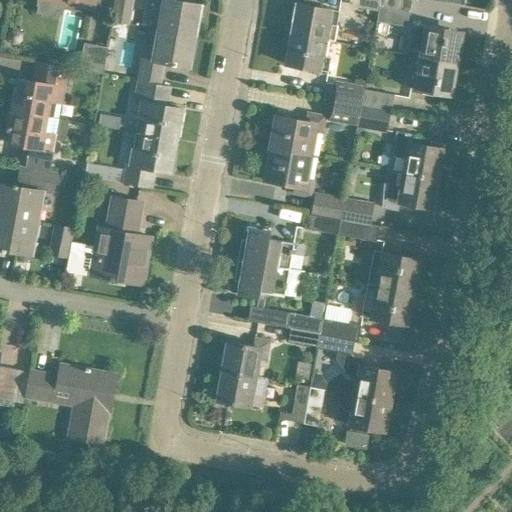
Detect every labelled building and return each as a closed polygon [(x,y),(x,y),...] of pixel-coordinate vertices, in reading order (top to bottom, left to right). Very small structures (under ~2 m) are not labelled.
[(38,0),(37,12),(56,16),(58,2),(94,9),(95,0),(38,0)] [(116,0),(113,21),(129,24),(132,0),(116,0)] [(161,13),(158,29),(195,36),(201,4),(178,0),(152,0),(151,11),(161,13)] [(377,12),(377,7),(378,0),(349,0),(349,1),(348,7),(377,12)] [(378,0),(377,7),(408,13),(410,0),(378,0)] [(339,11),(297,3),(291,33),(323,39),(326,24),(336,26),(339,11)] [(405,26),(408,13),(377,7),(377,12),(375,21),(405,26)] [(449,32),(450,30),(415,23),(412,39),(422,41),(419,57),(456,63),(461,34),(449,32)] [(189,67),(195,36),(158,29),(155,45),(146,43),(140,80),(160,84),(164,62),(189,67)] [(320,56),(323,39),(291,33),(286,63),(327,71),(329,58),(320,56)] [(84,43),(79,69),(103,73),(108,47),(84,43)] [(450,92),(456,63),(419,57),(417,72),(413,71),(410,88),(439,93),(439,90),(450,92)] [(14,92),(11,110),(48,117),(51,101),(61,102),(67,67),(35,61),(35,63),(38,64),(34,83),(18,80),(16,92),(14,92)] [(169,86),(160,84),(140,80),(136,101),(144,102),(138,133),(176,140),(182,108),(159,104),(160,96),(167,97),(169,86)] [(360,105),(362,91),(363,85),(336,80),(333,101),(360,105)] [(394,96),(362,91),(360,105),(391,111),(394,96)] [(330,117),(308,113),(306,121),(276,116),(271,147),(313,155),(317,132),(327,134),(329,121),(356,126),(360,105),(333,101),(330,117)] [(360,105),(356,126),(356,129),(387,134),(391,111),(360,105)] [(17,162),(16,164),(48,169),(55,132),(46,131),(48,117),(11,110),(8,126),(7,126),(6,130),(9,130),(7,142),(23,145),(19,162),(17,162)] [(403,172),(437,178),(443,149),(410,143),(411,134),(396,132),(397,132),(392,156),(405,158),(403,172)] [(126,183),(151,188),(153,176),(146,175),(147,167),(171,171),(176,140),(138,133),(133,163),(130,163),(126,183)] [(308,179),(313,155),(271,147),(265,179),(295,185),(293,192),(312,196),(315,180),(308,179)] [(0,182),(0,213),(38,220),(43,191),(57,194),(61,174),(31,168),(28,188),(17,186),(17,184),(13,183),(13,185),(0,182)] [(399,201),(432,207),(437,178),(403,172),(401,185),(387,183),(383,207),(383,206),(383,207),(398,210),(399,201)] [(315,195),(312,214),(340,219),(343,199),(315,195)] [(98,256),(98,260),(99,261),(97,276),(110,278),(110,279),(114,280),(114,279),(142,284),(145,266),(150,237),(135,234),(141,202),(105,196),(96,247),(102,248),(101,253),(100,256),(98,256)] [(343,199),(340,219),(368,225),(372,204),(343,199)] [(31,253),(38,220),(0,213),(0,247),(1,248),(1,250),(5,251),(6,249),(31,253)] [(340,219),(312,214),(305,213),(303,229),(337,235),(340,219)] [(379,227),(368,225),(340,219),(337,235),(376,241),(379,227)] [(50,253),(66,256),(72,226),(67,225),(55,223),(50,253)] [(269,231),(248,227),(242,260),(288,269),(293,243),(268,238),(269,231)] [(368,283),(399,289),(413,291),(419,259),(374,251),(368,283)] [(284,289),(288,269),(242,260),(237,289),(236,294),(256,297),(258,290),(283,295),(284,289)] [(407,324),(413,291),(399,289),(368,283),(362,315),(407,324)] [(313,301),(310,316),(321,318),(323,303),(313,301)] [(286,327),(290,327),(319,333),(322,318),(321,318),(289,312),(286,327)] [(322,318),(319,333),(354,339),(358,340),(361,325),(322,318)] [(317,347),(319,333),(290,327),(287,341),(316,346),(316,347),(317,347)] [(355,394),(390,401),(395,371),(361,365),(362,359),(359,354),(352,353),(354,339),(319,333),(317,347),(337,351),(335,357),(350,376),(357,378),(355,394)] [(227,341),(222,371),(257,377),(260,358),(271,360),(275,341),(255,337),(253,346),(227,341)] [(110,401),(108,400),(109,393),(112,393),(115,374),(90,370),(91,367),(85,366),(85,369),(61,365),(59,376),(29,371),(25,395),(75,404),(69,437),(102,443),(108,411),(109,411),(110,401)] [(262,407),(263,397),(254,395),(257,377),(222,371),(217,400),(249,406),(250,405),(262,407)] [(313,374),(311,386),(325,389),(326,384),(320,375),(313,374)] [(303,423),(311,386),(298,384),(291,420),(303,423)] [(317,425),(318,426),(325,389),(311,386),(303,423),(317,425)] [(352,410),(342,409),(340,422),(349,424),(351,424),(349,432),(348,432),(346,444),(355,446),(365,447),(367,435),(366,435),(367,427),(385,430),(390,401),(355,394),(352,410)]
